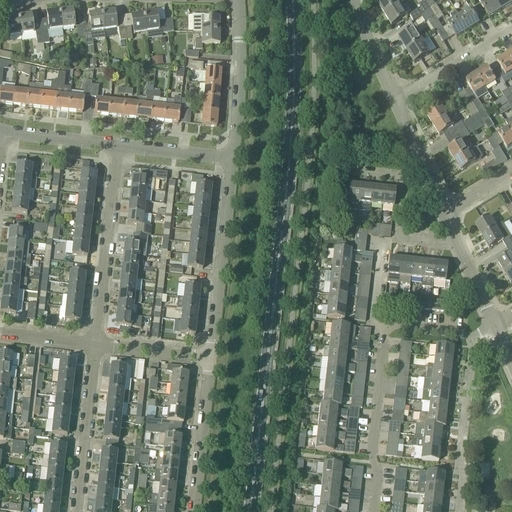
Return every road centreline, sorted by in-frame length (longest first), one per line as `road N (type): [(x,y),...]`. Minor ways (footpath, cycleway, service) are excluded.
road 1 (primary): [(249,511),(290,164),(294,0)]
road 2 (residential): [(211,360),(233,158)]
road 3 (residential): [(96,348),(121,148)]
road 4 (residential): [(372,511),(385,329)]
road 5 (residential): [(459,247),(402,239),(404,178),(341,171)]
road 6 (residential): [(460,511),(473,338)]
road 7 (residential): [(77,511),(96,348)]
road 8 (residential): [(233,158),(239,0)]
road 9 (residential): [(194,511),(211,360)]
road 10 (residential): [(397,104),(511,31)]
